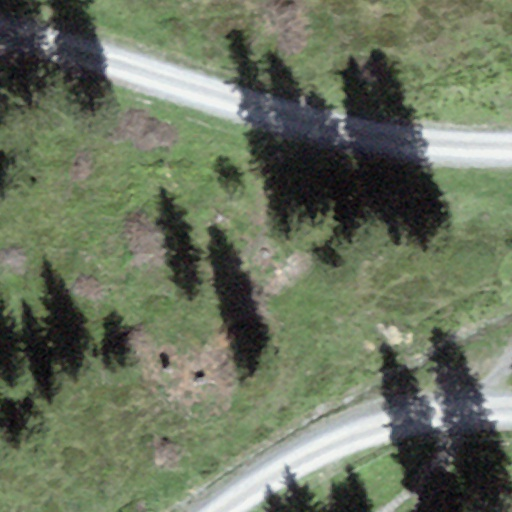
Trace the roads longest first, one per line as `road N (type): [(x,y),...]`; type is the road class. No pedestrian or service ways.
road 1 (track): [(0,24),(96,49),(158,79),(311,128),(373,142),(511,147)]
road 2 (track): [(511,401),(394,413),(282,462),(212,511)]
